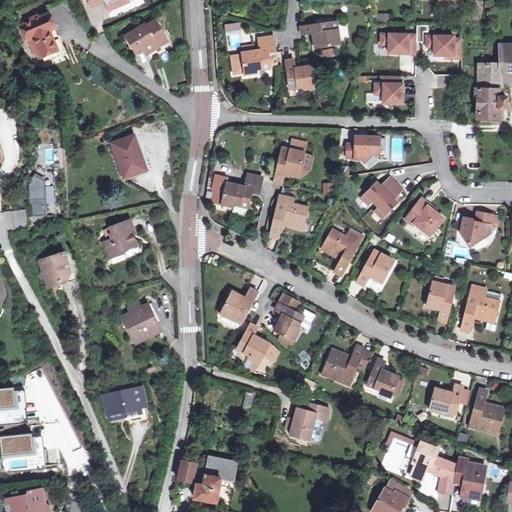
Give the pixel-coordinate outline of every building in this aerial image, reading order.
[(41,52),(57,46),(49,28),(56,25),(58,24),(52,9),(22,21),(28,35),(33,33),(41,52)] [(379,13),(378,21),(386,22),(387,14),(379,13)] [(153,39),(166,31),(156,14),(146,20),(145,19),(128,31),(137,46),(142,43),(145,49),(155,42),(153,39)] [(242,20),(227,22),(228,30),(243,28),(242,20)] [(312,36),(312,42),(319,41),(320,48),(338,47),(336,24),(301,28),(302,36),(312,36)] [(58,32),(56,25),(49,28),(57,46),(65,42),(60,31),(58,32)] [(168,34),(166,31),(153,39),(155,42),(168,34)] [(416,36),(381,35),(381,46),(389,46),(388,55),(415,55),(416,36)] [(456,37),(429,36),(428,47),(436,47),(436,56),(455,56),(455,59),(463,59),(464,40),(456,40),(456,37)] [(276,51),(275,43),(260,45),(260,49),(261,52),(256,53),(256,49),(255,48),(250,49),(250,50),(250,51),(244,51),(243,52),(243,54),(233,55),(236,72),(246,71),(246,73),(257,72),(257,69),(271,67),(270,57),(275,57),(275,52),(276,51)] [(511,44),(501,45),(501,65),(501,81),(511,81),(511,44)] [(164,64),(173,60),(169,53),(161,56),(164,64)] [(299,71),(295,71),(294,60),(286,61),(288,88),(302,87),(302,89),(314,88),(312,67),(298,68),(299,71)] [(501,81),(501,65),(479,65),(478,119),(500,119),(501,108),(507,108),(507,96),(501,96),(501,81)] [(399,77),(379,77),(379,85),(373,85),(373,95),(382,95),(382,104),(400,105),(401,86),(398,86),(399,77)] [(140,169),(134,153),(137,152),(129,136),(109,145),(122,176),(140,169)] [(355,159),(355,160),(361,160),(365,164),(374,155),(379,155),(379,138),(355,137),(355,145),(347,145),(346,159),(355,159)] [(293,169),(300,171),(307,144),(292,140),(290,149),(282,147),(272,182),(281,184),(284,172),(291,175),(293,169)] [(476,150),(468,152),(469,161),(478,160),(476,150)] [(45,171),(37,167),(28,185),(30,217),(54,215),(52,171),(52,164),(45,165),(45,171)] [(402,191),(389,178),(380,187),(377,184),(365,195),(372,201),(379,208),(386,215),(397,204),(393,200),(402,191)] [(251,185),(266,190),(267,183),(253,179),(251,185)] [(322,182),(323,194),(332,193),(331,182),(322,182)] [(263,198),(266,190),(251,185),(249,193),(246,191),(245,190),(226,185),(224,194),(226,195),(223,206),(238,210),(239,206),(253,210),(257,196),(263,198)] [(372,201),(365,195),(361,199),(368,205),(372,201)] [(281,240),(285,226),(285,223),(290,224),(290,228),(298,230),(300,225),(306,227),(311,211),(297,207),(297,202),(284,199),(274,239),(281,240)] [(421,199),(405,220),(413,226),(414,224),(430,236),(443,219),(434,212),(427,207),(429,205),(421,199)] [(382,219),(386,215),(379,208),(375,212),(382,219)] [(471,219),(463,218),(460,234),(469,247),(488,234),(490,225),(494,226),(496,216),(477,212),(475,222),(471,221),(471,219)] [(124,251),(126,247),(134,244),(129,231),(133,229),(130,221),(109,229),(110,232),(107,233),(109,238),(104,240),(110,257),(124,251)] [(334,228),(324,246),(330,250),(327,255),(335,259),(336,256),(341,259),(340,262),(333,275),(340,279),(360,243),(334,228)] [(330,250),(324,246),(321,251),(327,255),(330,250)] [(368,275),(375,279),(378,275),(382,277),(391,260),(373,250),(356,281),(363,285),(368,275)] [(60,282),(60,280),(71,277),(67,262),(64,263),(61,254),(46,260),(47,262),(42,265),(43,270),(40,275),(45,277),(49,286),(60,282)] [(385,287),(382,277),(378,275),(375,279),(385,287)] [(470,328),(473,313),(474,310),(479,311),(478,314),(487,316),(488,311),(495,312),(499,296),(484,292),(485,288),(470,285),(461,325),(470,328)] [(429,286),(425,303),(432,304),(430,310),(436,312),(434,322),(442,325),(451,291),(429,286)] [(238,304),(232,302),(224,317),(244,327),(252,313),(261,297),(252,293),(247,302),(241,299),(238,304)] [(287,299),(283,306),(295,313),(299,305),(287,299)] [(125,315),(135,335),(143,331),(145,334),(148,331),(155,329),(153,324),(160,321),(149,301),(143,305),(133,311),(125,315)] [(131,307),(133,311),(143,305),(141,301),(131,307)] [(279,334),(297,343),(303,333),(301,332),(307,319),(298,314),(295,313),(283,306),(279,314),(288,319),(287,323),(285,322),(279,334)] [(164,328),(160,321),(153,324),(155,329),(148,331),(145,334),(143,331),(135,335),(139,342),(164,328)] [(260,332),(253,328),(247,339),(240,351),(253,358),(251,360),(261,365),(271,347),(260,341),(259,343),(255,341),(260,332)] [(297,343),(279,334),(276,339),(290,355),(297,343)] [(344,364),(345,359),(330,353),(321,377),(340,384),(342,379),(350,382),(361,352),(354,349),(350,361),(348,365),(344,364)] [(383,378),(379,376),(384,364),(375,361),(366,386),(379,392),(378,394),(389,399),(390,396),(394,384),(396,381),(384,376),(383,378)] [(145,403),(145,401),(142,382),(105,387),(108,406),(124,404),(126,416),(144,414),(143,403),(145,403)] [(394,384),(390,396),(395,398),(400,386),(394,384)] [(450,396),(447,395),(447,394),(434,391),(428,411),(440,414),(441,412),(454,415),(457,401),(461,389),(461,388),(454,387),(450,396)] [(467,391),(461,389),(457,401),(464,403),(467,391)] [(249,407),(252,393),(246,391),(243,405),(249,407)] [(481,410),(482,404),(485,393),(477,391),(469,422),(477,424),(476,430),(495,436),(502,410),(488,406),(487,411),(481,410)] [(297,408),(294,419),(292,429),(291,434),(310,440),(316,417),(327,420),(330,408),(306,401),(304,409),(297,408)] [(286,427),(292,429),(294,419),(288,418),(286,427)] [(413,460),(415,461),(414,463),(415,463),(410,476),(422,480),(427,468),(431,470),(433,472),(441,476),(438,491),(453,494),(455,480),(458,465),(435,457),(438,449),(421,442),(413,460)] [(184,453),(183,460),(196,464),(194,456),(184,453)] [(209,457),(205,475),(222,478),(221,479),(234,482),(236,470),(237,462),(209,457)] [(468,459),(460,457),(458,465),(455,480),(463,482),(461,496),(470,497),(470,494),(481,495),(486,465),(467,461),(468,459)] [(183,460),(179,481),(192,483),(197,464),(196,464),(183,460)] [(222,478),(205,475),(203,486),(197,484),(194,499),(217,503),(221,479),(222,478)] [(390,480),(386,488),(395,493),(397,491),(411,499),(414,492),(390,480)] [(395,493),(386,488),(385,487),(370,511),(398,511),(402,506),(406,508),(411,499),(397,491),(395,493)] [(45,504),(42,491),(42,490),(30,492),(30,495),(7,500),(8,506),(6,509),(9,511),(51,511),(49,503),(45,504)] [(45,504),(49,503),(51,502),(49,490),(42,491),(45,504)]
